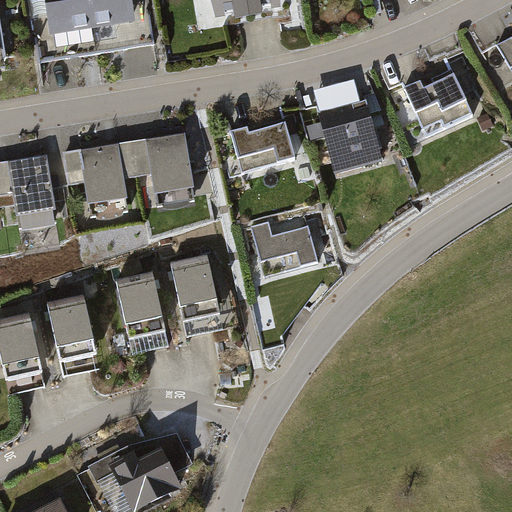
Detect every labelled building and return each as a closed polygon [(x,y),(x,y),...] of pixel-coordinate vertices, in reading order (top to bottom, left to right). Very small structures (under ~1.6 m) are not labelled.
[(42,0),(49,41),(137,27),(132,0),(42,0)] [(280,14),(278,0),(212,0),(217,26),(236,23),(236,27),(261,23),(260,17),(280,14)] [(511,48),(510,46),(495,55),(511,82),(511,48)] [(402,96),(421,138),(440,129),(443,138),(475,123),(456,82),(453,83),(451,78),(430,88),(432,92),(423,97),(419,89),(402,96)] [(381,169),(365,108),(317,120),(333,181),(381,169)] [(248,126),(232,130),(239,157),(275,147),(279,162),(298,157),(288,122),(250,132),(248,126)] [(149,184),(155,221),(195,216),(182,132),(114,141),(120,188),(149,184)] [(80,193),(86,231),(126,225),(120,188),(114,141),(79,146),(85,192),(80,193)] [(42,158),(0,163),(0,197),(9,197),(14,231),(52,225),(42,158)] [(278,233),(309,223),(306,214),(275,224),(278,233)] [(251,230),(261,266),(297,256),(301,271),(320,265),(309,228),(273,239),(269,225),(251,230)] [(208,259),(170,268),(186,338),(223,330),(208,259)] [(169,342),(152,271),(114,280),(131,351),(169,342)] [(101,369),(85,298),(47,306),(63,378),(101,369)] [(28,316),(0,321),(0,353),(9,393),(43,385),(28,316)] [(159,448),(112,473),(132,511),(138,511),(181,489),(159,448)] [(65,511),(59,499),(33,511),(65,511)]
